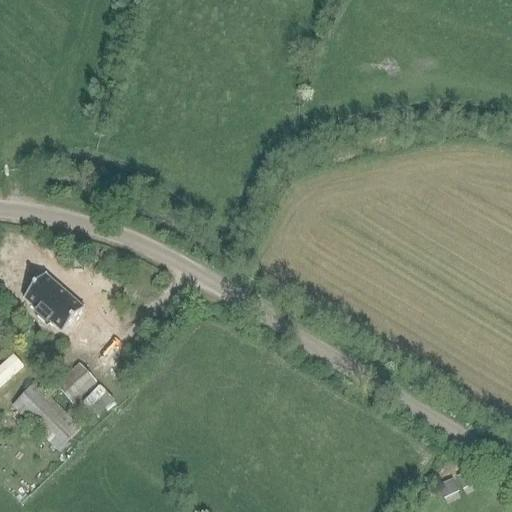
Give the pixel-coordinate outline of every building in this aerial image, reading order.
[(38,313),(35,316),(46,326),(49,323),(62,334),(83,311),(44,276),(23,300),(38,313)] [(57,391),(73,407),(96,385),(80,369),(57,391)] [(12,407),(20,415),(14,420),(23,429),(28,424),(57,453),(80,431),(35,386),(12,407)] [(457,479),(462,491),(477,484),(471,472),(457,479)] [(452,481),(438,488),(444,500),(458,493),(452,481)]
